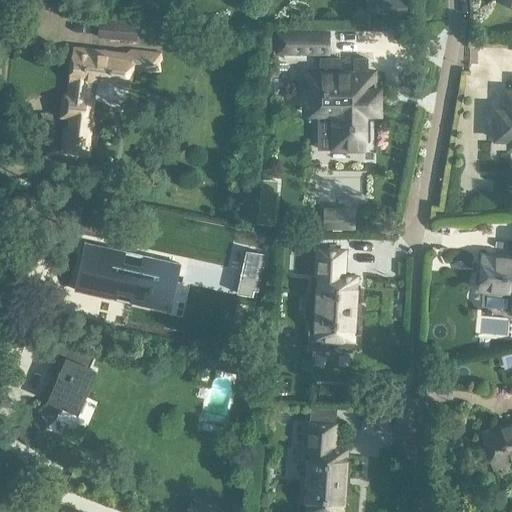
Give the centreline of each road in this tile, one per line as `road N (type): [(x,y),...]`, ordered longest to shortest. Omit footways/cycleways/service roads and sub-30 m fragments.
road 1 (residential): [(417,259),(454,46),(451,0)]
road 2 (residential): [(430,511),(410,381)]
